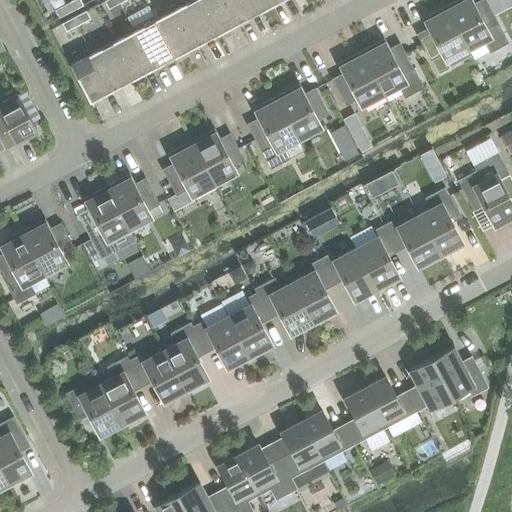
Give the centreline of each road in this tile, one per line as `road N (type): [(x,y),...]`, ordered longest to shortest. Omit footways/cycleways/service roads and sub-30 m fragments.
road 1 (residential): [(84,497),(511,266)]
road 2 (residential): [(76,157),(372,0)]
road 3 (residential): [(84,497),(0,342)]
road 4 (residential): [(76,157),(0,4)]
